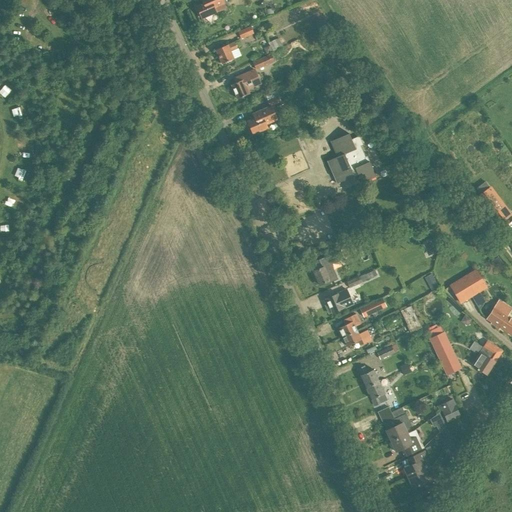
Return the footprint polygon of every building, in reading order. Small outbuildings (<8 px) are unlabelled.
[(201,18),(216,11),(225,7),(221,0),(201,0),(203,3),(196,6),(201,18)] [(241,39),(254,34),(251,27),(238,32),(241,39)] [(272,51),(282,47),(279,38),(268,42),(269,45),(272,51)] [(237,49),(234,42),(227,45),(227,44),(215,50),(222,64),(234,58),(231,52),(237,49)] [(256,70),(274,62),(271,55),(253,62),(256,70)] [(237,99),(250,94),(247,88),(260,83),(254,69),(234,78),(236,82),(231,85),(237,99)] [(333,80),(326,84),(329,90),(336,87),(333,80)] [(0,85),(0,89),(5,95),(13,89),(6,81),(0,85)] [(252,134),(268,127),(266,123),(277,118),(271,106),(281,101),(279,96),(266,101),(269,107),(252,114),(254,119),(247,122),(252,134)] [(320,152),(310,132),(304,135),(314,156),(320,152)] [(337,157),(329,160),(336,176),(334,177),(337,184),(358,175),(361,183),(376,177),(375,174),(367,156),(365,157),(360,146),(362,145),(359,137),(352,140),(349,134),(330,141),(337,157)] [(17,171),(24,174),(27,165),(20,162),(17,171)] [(500,223),(511,214),(491,186),(479,195),(500,223)] [(17,190),(10,195),(17,205),(24,200),(17,190)] [(402,223),(375,236),(378,241),(404,228),(402,223)] [(359,251),(370,246),(367,239),(356,243),(359,251)] [(427,244),(421,246),(426,258),(432,255),(427,244)] [(318,261),(310,264),(313,272),(312,272),(315,281),(314,281),(316,286),(317,285),(318,288),(330,282),(337,280),(331,265),(322,268),(318,261)] [(460,304),(487,288),(476,269),(449,285),(460,304)] [(363,282),(360,275),(347,281),(350,288),(363,282)] [(435,280),(428,284),(431,290),(438,287),(435,280)] [(327,304),(324,305),(328,314),(331,312),(331,313),(352,304),(346,290),(325,299),(327,304)] [(382,298),(360,308),(364,318),(386,308),(382,298)] [(473,302),(468,305),(473,315),(478,313),(473,302)] [(511,308),(503,302),(497,311),(493,308),(486,319),(491,322),(490,323),(498,328),(499,327),(511,335),(511,318),(508,316),(511,309),(511,308)] [(411,306),(400,311),(411,333),(421,328),(411,306)] [(342,337),(356,330),(354,326),(360,324),(355,314),(342,320),(344,325),(338,328),(342,337)] [(385,320),(389,326),(398,321),(394,315),(385,320)] [(469,324),(472,319),(465,315),(461,322),(465,325),(469,324)] [(429,339),(443,332),(440,326),(426,333),(429,339)] [(356,330),(342,337),(346,346),(358,342),(360,346),(372,340),(366,330),(358,334),(356,330)] [(446,375),(460,369),(443,332),(429,339),(446,375)] [(471,347),(477,353),(483,346),(477,340),(471,347)] [(495,361),(502,351),(487,342),(481,352),(481,351),(472,365),(486,375),(495,361)] [(380,360),(394,353),(391,347),(377,353),(380,360)] [(364,366),(358,369),(361,375),(360,376),(366,388),(379,382),(373,369),(370,371),(368,368),(365,369),(364,366)] [(379,382),(366,388),(371,400),(372,400),(375,406),(388,401),(379,382)] [(460,416),(455,404),(452,400),(437,407),(439,412),(442,411),(448,422),(460,416)] [(382,423),(393,418),(388,407),(377,412),(382,423)] [(407,434),(408,434),(408,433),(405,427),(411,425),(406,413),(392,420),(395,426),(386,430),(391,441),(407,434)] [(439,413),(430,419),(434,428),(436,426),(439,433),(446,427),(439,413)] [(414,431),(414,430),(408,433),(408,434),(407,434),(391,441),(391,442),(390,442),(389,444),(392,450),(394,451),(395,451),(396,452),(404,448),(407,455),(422,448),(417,437),(414,431)] [(450,442),(452,441),(447,430),(439,435),(445,449),(450,442)] [(445,449),(443,451),(451,468),(459,455),(453,441),(452,441),(450,442),(445,449)] [(409,465),(403,468),(407,478),(430,467),(426,458),(423,452),(412,457),(406,459),(409,465)] [(430,467),(407,478),(413,491),(419,488),(422,495),(429,491),(437,482),(430,467)]
